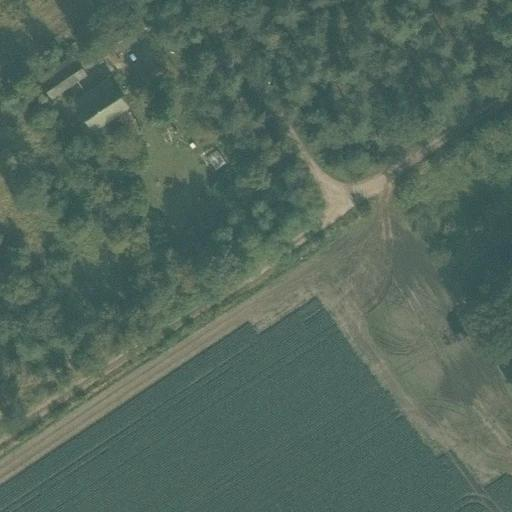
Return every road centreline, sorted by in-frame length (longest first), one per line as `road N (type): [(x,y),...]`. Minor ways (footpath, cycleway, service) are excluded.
road 1 (track): [(341,206),(0,436)]
road 2 (track): [(200,0),(341,206)]
road 3 (track): [(341,206),(511,94)]
